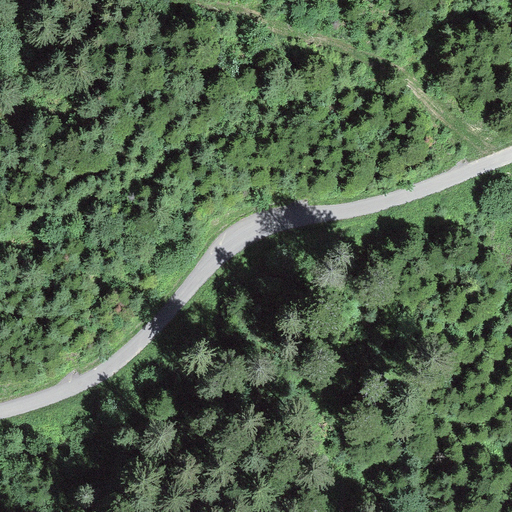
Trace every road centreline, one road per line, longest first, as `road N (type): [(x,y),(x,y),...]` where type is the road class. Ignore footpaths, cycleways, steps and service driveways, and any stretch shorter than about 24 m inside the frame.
road 1 (track): [(0,414),(128,359),(247,238),(278,224),(383,205),(511,154)]
road 2 (track): [(495,161),(405,74),(185,0)]
